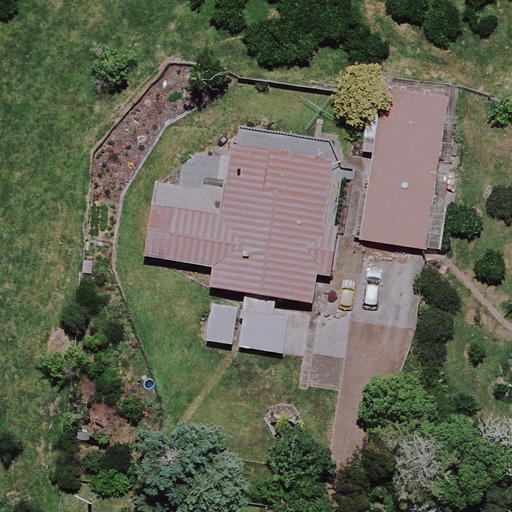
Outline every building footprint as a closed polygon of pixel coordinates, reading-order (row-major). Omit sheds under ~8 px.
[(332,71),(254,60),(251,81),(328,93),(332,71)] [(441,102),(371,96),(359,243),(429,249),(441,102)] [(276,299),(310,304),(314,275),(325,276),(332,229),(319,227),(329,165),(231,150),(221,219),(150,208),(142,258),(210,269),(207,288),(245,294),(242,316),(273,321),(276,299)] [(236,309),(207,305),(201,343),(230,347),(236,309)] [(409,329),(352,325),(348,382),(404,386),(409,329)]
